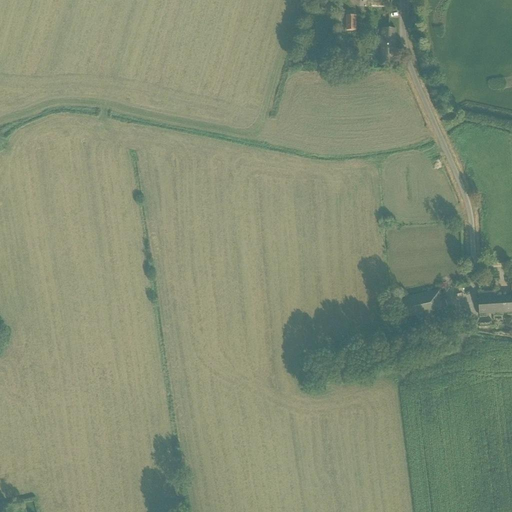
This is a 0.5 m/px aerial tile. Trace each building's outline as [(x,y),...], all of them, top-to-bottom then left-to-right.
[(355,16),(346,16),(346,31),(355,31),(355,16)] [(395,29),(389,29),(382,29),(380,66),(393,67),(395,29)] [(396,301),(400,320),(441,311),(439,300),(442,299),(440,291),(396,301)] [(485,293),(477,293),(479,315),(511,312),(511,296),(498,298),(485,299),(485,293)] [(439,335),(437,329),(425,331),(426,337),(439,335)]
